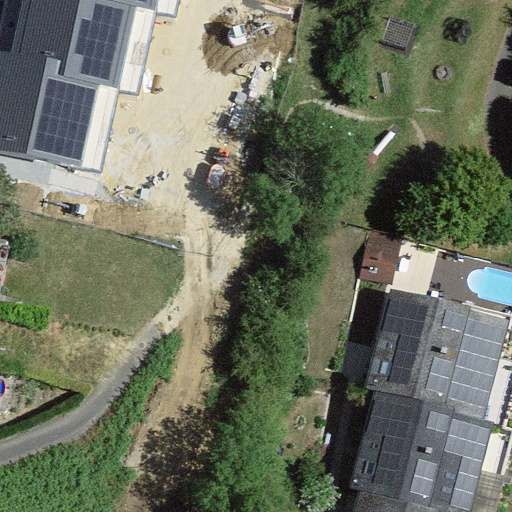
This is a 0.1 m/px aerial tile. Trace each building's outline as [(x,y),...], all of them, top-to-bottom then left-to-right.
[(0,60),(0,149),(81,166),(97,84),(118,88),(134,4),(159,9),(161,0),(33,0),(22,56),(2,52),(0,60)] [(187,52),(171,99),(252,128),(269,81),(187,52)] [(378,394),(505,426),(511,396),(511,367),(499,364),(509,325),(391,296),(367,392),(378,394)] [(361,493),(435,511),(491,511),(511,431),(511,428),(505,426),(378,394),(353,491),(361,493)] [(435,511),(361,493),(356,511),(435,511)]
